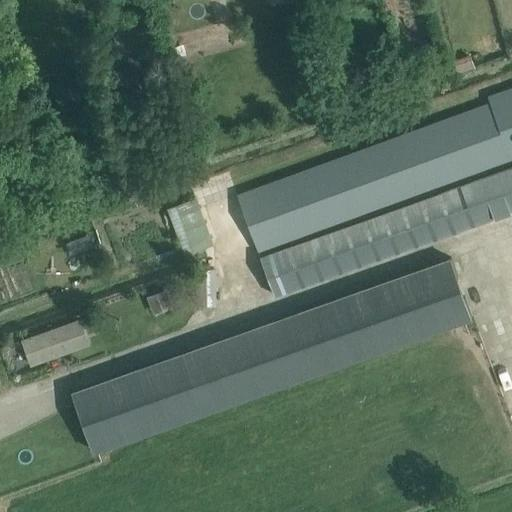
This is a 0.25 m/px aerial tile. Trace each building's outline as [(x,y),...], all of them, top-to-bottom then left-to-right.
[(474,50),(496,44),(492,27),(469,32),(474,50)] [(511,86),(488,95),(490,102),(511,158),(511,157),(511,86)] [(257,251),(511,158),(490,102),(236,193),(257,251)] [(274,296),(511,210),(511,168),(511,165),(259,255),(274,296)] [(213,244),(195,197),(167,207),(185,255),(213,244)] [(470,316),(450,257),(71,392),(91,451),(470,316)] [(216,268),(195,268),(195,304),(216,304),(216,268)] [(172,307),(165,289),(147,296),(154,314),(172,307)] [(22,340),(31,365),(88,345),(79,320),(22,340)]
